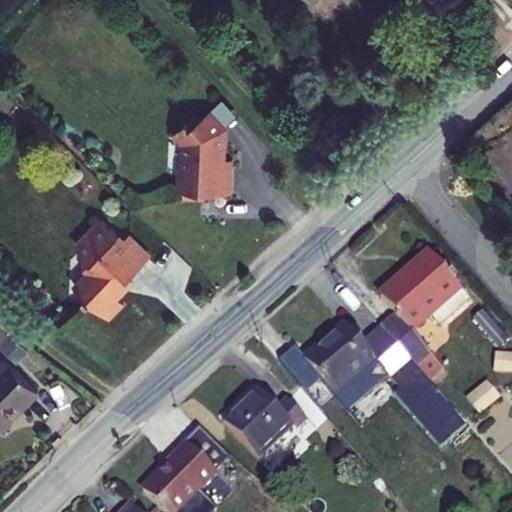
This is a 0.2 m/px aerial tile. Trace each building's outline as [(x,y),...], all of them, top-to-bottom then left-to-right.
[(222,99),(207,113),(222,130),(238,116),(222,99)] [(197,121),(192,116),(173,133),(187,148),(182,154),(182,167),(178,172),(175,178),(175,194),(182,194),(183,199),(199,198),(205,194),(231,194),(232,161),(222,161),(223,146),(219,146),(219,134),(222,130),(207,113),(197,121)] [(123,302),(117,295),(135,277),(132,273),(151,254),(129,233),(126,235),(100,217),(79,239),(91,248),(87,252),(94,256),(86,266),(92,271),(77,287),(108,317),(123,302)] [(437,249),(430,255),(461,291),(468,285),(437,249)] [(398,316),(412,332),(433,315),(461,291),(430,255),(381,296),(398,316)] [(468,298),(461,291),(433,315),(439,324),(468,298)] [(499,348),(507,340),(482,312),(473,319),(499,348)] [(432,355),(412,332),(398,316),(382,330),(416,369),(417,367),(432,355)] [(0,341),(8,333),(0,325),(0,341)] [(335,396),(375,362),(362,347),(346,327),(305,362),(321,380),(335,396)] [(362,347),(375,362),(389,377),(396,386),(416,369),(382,330),(362,347)] [(28,348),(12,334),(2,345),(17,359),(28,348)] [(306,393),(321,380),(305,362),(294,348),(279,361),(306,393)] [(511,355),(496,354),(495,371),(511,372),(511,355)] [(443,369),(432,355),(417,367),(429,381),(443,369)] [(0,428),(38,392),(9,361),(0,369),(0,428)] [(348,412),(389,377),(375,362),(335,396),(348,412)] [(416,369),(396,386),(401,391),(421,374),(416,369)] [(499,397),(486,381),(466,398),(480,414),(499,397)] [(258,460),(293,427),(278,411),(258,390),(223,424),(258,460)] [(278,411),(293,427),(297,431),(306,422),(287,403),(278,411)] [(185,443),(216,473),(230,459),(199,428),(185,443)] [(216,473),(185,443),(166,462),(169,465),(142,492),(163,511),(178,511),(198,492),(216,473)] [(213,511),(216,509),(198,492),(178,511),(213,511)]
